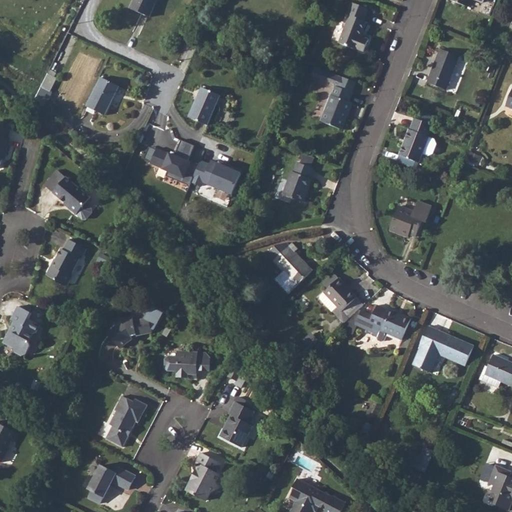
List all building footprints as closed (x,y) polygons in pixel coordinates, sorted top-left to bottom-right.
[(156,0),(134,0),(131,9),(149,17),(156,0)] [(356,49),(364,52),(369,40),(361,36),(367,22),(364,21),(369,9),(352,2),(347,14),(350,16),(339,43),(355,50),(356,49)] [(428,83),(447,91),(460,57),(441,49),(428,83)] [(288,60),(284,72),(293,75),(298,64),(288,60)] [(321,121),(343,129),(353,103),(349,102),(353,93),(352,93),(356,82),(315,66),(312,75),(334,84),(335,86),(321,121)] [(496,68),(491,66),(486,77),(491,79),(496,68)] [(87,107),(105,116),(119,86),(101,77),(87,107)] [(221,96),(202,88),(189,118),(208,126),(221,96)] [(419,111),(416,118),(433,125),(436,118),(419,111)] [(452,118),(443,114),(441,119),(451,122),(452,118)] [(416,118),(415,118),(411,130),(410,129),(400,155),(415,161),(419,163),(423,154),(429,137),(428,136),(433,125),(416,118)] [(11,127),(0,124),(0,167),(1,167),(4,155),(6,155),(10,139),(8,138),(11,127)] [(435,139),(429,137),(423,154),(429,156),(434,154),(437,144),(435,139)] [(176,156),(156,148),(150,164),(168,171),(167,175),(189,185),(191,182),(199,164),(190,160),(195,145),(181,140),(176,156)] [(415,161),(400,155),(398,162),(412,168),(415,161)] [(201,160),(199,164),(191,182),(200,185),(201,182),(231,195),(241,173),(210,160),(208,163),(201,160)] [(283,193),(304,202),(313,179),(311,178),(315,169),(299,163),(295,173),(292,171),(283,193)] [(407,167),(400,164),(397,170),(405,173),(407,167)] [(53,193),(66,177),(58,170),(45,186),(53,193)] [(91,198),(66,177),(53,193),(69,206),(68,207),(77,215),(77,214),(83,219),(87,219),(92,213),(91,209),(86,204),(91,198)] [(410,234),(416,237),(422,222),(426,223),(432,207),(418,201),(414,212),(399,206),(390,230),(409,237),(410,234)] [(82,259),(87,249),(68,239),(63,250),(61,249),(56,260),(55,260),(56,262),(53,267),(50,268),(46,275),(57,281),(58,283),(65,287),(68,286),(74,275),(73,273),(80,260),(82,259)] [(268,254),(284,271),(291,278),(297,286),(311,273),(303,263),(304,262),(295,252),(298,250),(292,243),(289,246),(286,243),(277,246),(268,254)] [(108,258),(101,254),(98,261),(104,265),(108,258)] [(359,308),(366,302),(336,270),(327,278),(331,283),(326,288),(329,291),(325,295),(325,297),(335,309),(345,322),(359,308)] [(291,278),(284,271),(278,276),(285,284),(291,278)] [(29,319),(32,313),(18,306),(11,320),(15,322),(12,327),(13,327),(10,334),(8,334),(4,343),(14,348),(15,352),(22,356),(26,355),(31,346),(29,341),(33,334),(36,333),(40,325),(29,319)] [(137,335),(153,332),(152,330),(154,329),(163,313),(152,307),(149,313),(146,322),(134,322),(133,317),(124,319),(108,331),(120,348),(133,339),(138,337),(137,335)] [(377,315),(359,308),(345,322),(370,332),(373,325),(384,330),(380,339),(381,342),(385,344),(387,342),(390,336),(403,340),(413,318),(392,309),(391,311),(380,307),(377,315)] [(132,313),(133,317),(134,322),(146,322),(149,313),(132,313)] [(264,321),(258,314),(252,319),(259,327),(264,321)] [(257,326),(252,321),(248,325),(253,330),(257,326)] [(75,326),(69,322),(66,328),(72,332),(75,326)] [(445,355),(469,366),(478,346),(432,326),(423,346),(426,347),(419,364),(437,372),(445,355)] [(319,341),(313,335),(305,343),(310,349),(319,341)] [(211,358),(206,353),(178,352),(178,357),(169,357),(166,360),(166,368),(168,371),(177,372),(177,377),(197,378),(197,371),(210,371),(211,358)] [(511,359),(498,354),(493,365),(490,364),(484,379),(504,387),(507,381),(511,383),(511,359)] [(242,372),(235,364),(228,377),(236,381),(242,372)] [(93,368),(88,366),(83,375),(88,377),(93,368)] [(247,378),(242,372),(236,381),(234,385),(241,388),(247,378)] [(139,423),(148,405),(136,399),(134,402),(123,396),(115,410),(117,411),(110,425),(113,426),(107,439),(123,447),(137,422),(139,423)] [(239,397),(236,402),(244,406),(247,401),(239,397)] [(382,404),(374,401),(367,416),(376,420),(382,404)] [(249,424),(255,412),(244,406),(236,402),(229,414),(231,415),(220,436),(242,448),(253,426),(249,424)] [(14,442),(19,434),(0,423),(0,461),(2,463),(9,449),(8,449),(12,440),(14,442)] [(434,451),(425,447),(421,457),(412,453),(407,465),(425,473),(434,451)] [(215,472),(220,463),(202,453),(196,463),(200,465),(196,472),(197,475),(193,478),(186,490),(206,501),(210,493),(219,487),(215,482),(220,474),(215,472)] [(511,500),(511,476),(511,470),(511,468),(495,462),(485,486),(490,488),(488,494),(495,496),(491,506),(506,511),(511,501),(511,500)] [(129,490),(136,477),(119,468),(116,473),(102,465),(89,490),(92,491),(88,497),(101,504),(112,481),(129,490)] [(341,511),(346,503),(333,496),(333,497),(298,479),(294,488),(295,489),(290,498),(296,502),(291,511),(292,511),(313,511),(314,511),(315,511),(316,511),(319,506),(326,510),(324,511),(341,511)] [(270,484),(263,481),(260,489),(266,492),(270,484)] [(51,499),(41,493),(37,500),(48,505),(51,499)] [(28,504),(22,500),(18,507),(25,510),(28,504)]
